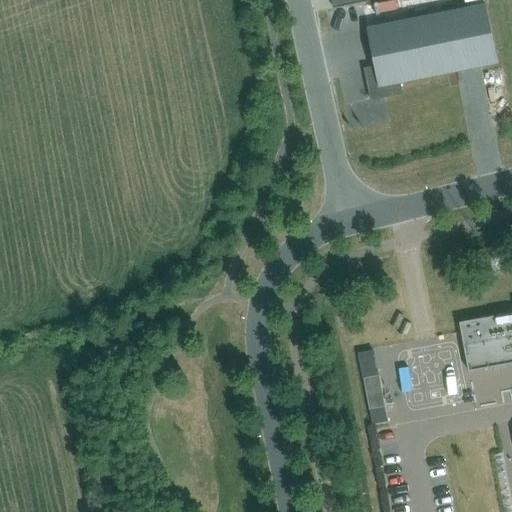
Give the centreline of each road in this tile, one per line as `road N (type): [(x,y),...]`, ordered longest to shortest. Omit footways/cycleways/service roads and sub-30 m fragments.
road 1 (unclassified): [(353,221),(309,238),(277,269),(262,309),(294,511)]
road 2 (unclassified): [(353,221),(302,0)]
road 3 (unclassified): [(511,179),(353,221)]
